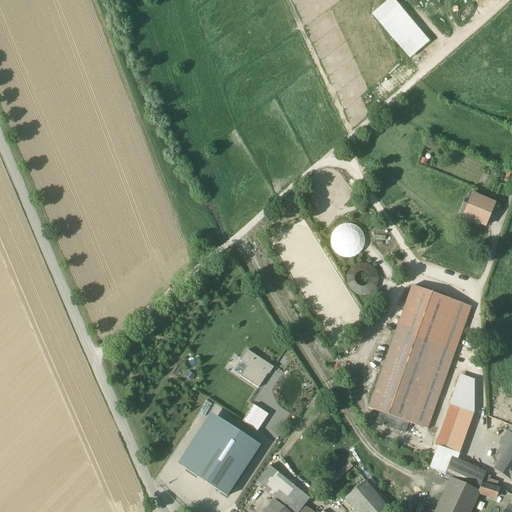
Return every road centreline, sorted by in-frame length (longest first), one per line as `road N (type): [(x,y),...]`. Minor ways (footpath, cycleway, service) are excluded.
road 1 (unclassified): [(94,362),(505,0)]
road 2 (tertiary): [(0,138),(94,362)]
road 3 (tertiary): [(94,362),(160,511)]
